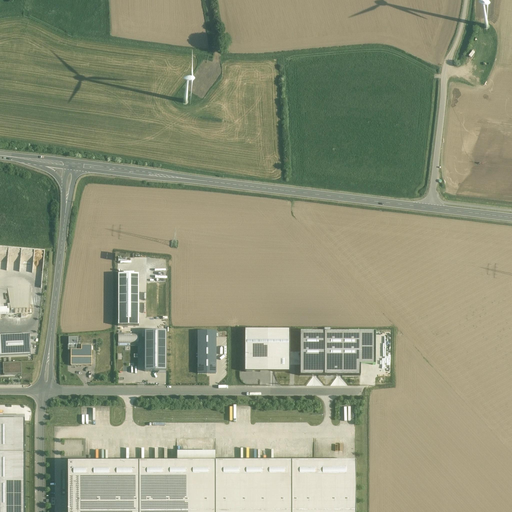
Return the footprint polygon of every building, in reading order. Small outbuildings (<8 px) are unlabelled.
[(139,273),(118,272),(118,323),(138,324),(139,273)] [(26,310),(0,310),(0,318),(26,318),(26,310)] [(289,331),(246,331),(245,372),(289,372),(289,331)] [(216,332),(197,332),(197,374),(216,374),(216,332)] [(375,333),(300,332),(300,375),(361,376),(361,366),(375,366),(375,333)] [(166,333),(145,333),(145,371),(166,371),(166,333)] [(138,334),(118,334),(118,343),(138,343),(138,334)] [(29,335),(0,335),(0,355),(30,355),(29,335)] [(81,351),(77,351),(77,366),(91,366),(92,351),(81,351)] [(20,363),(2,364),(2,374),(4,374),(4,376),(14,376),(14,374),(21,374),(20,363)] [(24,511),(24,421),(0,421),(0,511),(24,511)] [(354,511),(354,460),(66,462),(65,511),(354,511)]
